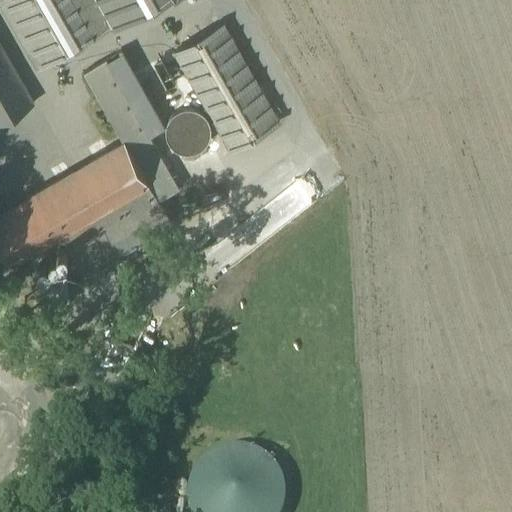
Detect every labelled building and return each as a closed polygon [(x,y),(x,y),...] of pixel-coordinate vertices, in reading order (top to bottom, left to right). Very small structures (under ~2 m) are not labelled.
[(98,0),(1,0),(39,66),(113,25),(98,0)] [(101,0),(115,24),(157,0),(101,0)] [(279,122),(223,24),(175,51),(232,149),(279,122)] [(0,40),(0,121),(35,102),(0,40)] [(126,141),(159,199),(180,187),(152,139),(106,58),(86,70),(126,141)] [(182,109),(179,110),(174,115),(170,121),(169,129),(170,136),(174,142),(180,147),(187,149),(194,148),(201,145),(206,140),(209,132),(210,125),(207,118),(203,113),(197,109),(190,108),(182,109)] [(159,199),(126,141),(0,212),(0,240),(12,261),(61,233),(77,261),(166,211),(159,199)]
